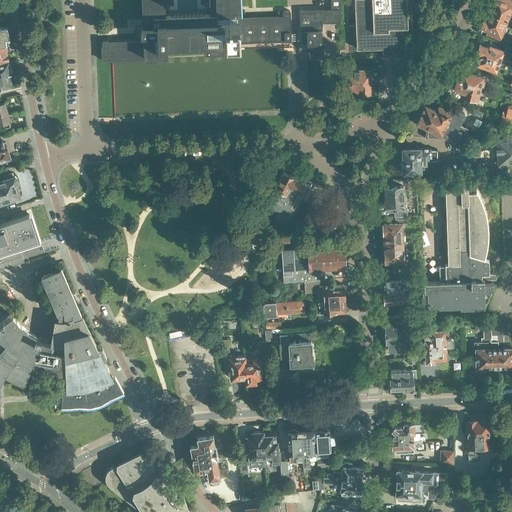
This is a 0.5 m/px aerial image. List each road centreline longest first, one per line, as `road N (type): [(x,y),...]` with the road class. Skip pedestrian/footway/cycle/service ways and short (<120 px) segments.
road 1 (residential): [(151,426),(89,291),(45,163)]
road 2 (secondary): [(374,405),(151,426)]
road 3 (residential): [(87,152),(307,146)]
road 4 (residential): [(360,204),(374,405)]
road 5 (residential): [(87,152),(83,0)]
road 6 (residential): [(381,117),(439,56),(475,0)]
road 7 (residential): [(45,163),(23,15)]
road 8 (secondary): [(511,398),(374,405)]
